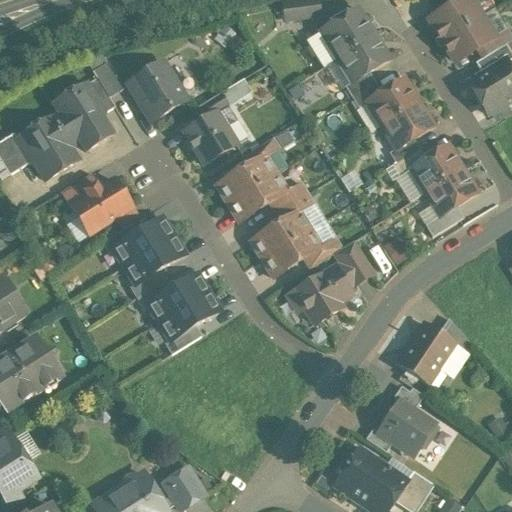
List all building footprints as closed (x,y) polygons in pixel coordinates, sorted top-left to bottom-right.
[(467,0),(449,11),(430,23),(442,44),(481,20),(469,1),(468,0),(467,0)] [(444,0),(443,1),(449,11),(467,0),(468,0),(469,1),(469,0),(444,0)] [(317,3),(283,7),(285,21),(319,17),(317,3)] [(358,11),(320,35),(337,62),(374,39),(358,11)] [(481,20),(442,44),(455,64),(475,51),(493,40),(493,39),(481,20)] [(511,42),(505,31),(493,39),(493,40),(475,51),(482,61),(506,47),(511,42)] [(320,35),(307,43),(323,70),(337,62),(320,35)] [(374,39),(337,62),(351,85),(352,86),(369,75),(389,62),(374,39)] [(482,61),(475,66),(483,78),(504,64),(506,66),(511,61),(511,57),(506,47),(482,61)] [(483,78),(469,86),(487,117),(511,101),(511,76),(506,66),(504,64),(483,78)] [(122,93),(105,66),(92,74),(109,100),(122,93)] [(162,66),(128,87),(152,124),(186,103),(162,66)] [(369,75),(352,86),(351,85),(344,89),(351,100),(375,85),(369,75)] [(109,100),(96,81),(86,87),(104,116),(114,110),(109,100)] [(381,96),(366,105),(367,106),(381,129),(418,106),(404,82),(381,96)] [(375,85),(351,100),(358,111),(367,106),(366,105),(381,96),(375,85)] [(71,103),(58,111),(55,107),(54,108),(60,117),(50,123),(52,127),(37,136),(34,131),(17,142),(16,142),(30,165),(35,167),(45,183),(77,163),(68,147),(67,147),(68,140),(75,136),(86,154),(111,138),(99,119),(104,116),(86,87),(68,98),(71,103)] [(220,96),(192,113),(200,126),(216,116),(217,117),(228,110),(220,96)] [(418,106),(381,129),(395,152),(396,153),(413,142),(433,129),(418,106)] [(217,117),(216,116),(200,126),(184,136),(203,168),(236,148),(217,117)] [(13,136),(0,143),(0,162),(9,178),(30,165),(16,142),(17,142),(13,136)] [(272,141),(241,160),(248,170),(265,159),(265,160),(279,152),(272,141)] [(413,142),(396,153),(395,152),(388,156),(395,167),(419,152),(413,142)] [(425,162),(410,172),(410,173),(425,196),(462,173),(447,149),(425,162)] [(395,167),(392,169),(399,180),(410,173),(410,172),(425,162),(419,152),(395,167)] [(248,170),(216,189),(227,207),(276,177),(265,160),(265,159),(248,170)] [(462,173),(425,196),(439,219),(439,220),(456,210),(477,197),(462,173)] [(91,176),(60,195),(70,211),(71,210),(70,209),(87,198),(85,194),(95,188),(96,189),(98,188),(91,176)] [(276,177),(227,207),(238,225),(269,205),(286,195),(286,194),(276,177)] [(113,182),(98,192),(96,189),(95,188),(85,194),(87,198),(70,209),(71,210),(89,238),(115,222),(132,212),(131,211),(113,182)] [(299,186),(286,194),(286,195),(269,205),(275,216),(306,197),(299,186)] [(306,197),(275,216),(282,226),(299,215),(300,216),(313,208),(306,197)] [(132,212),(115,222),(121,232),(140,221),(133,210),(131,211),(132,212)] [(456,210),(439,220),(439,219),(425,228),(432,240),(462,221),(456,210)] [(282,226),(251,245),(262,263),(310,233),(300,216),(299,215),(282,226)] [(161,273),(184,259),(162,223),(139,237),(114,252),(136,288),(161,273)] [(114,252),(139,237),(132,227),(102,246),(108,256),(114,252)] [(310,233),(262,263),(272,280),(304,261),(321,250),(320,249),(310,233)] [(385,245),(395,266),(414,257),(404,236),(385,245)] [(334,241),(320,249),(321,250),(304,261),(310,271),(335,256),(340,252),(334,241)] [(371,277),(351,246),(340,252),(335,256),(342,267),(353,286),(354,288),(371,277)] [(342,267),(321,280),(320,279),(295,294),(305,311),(315,327),(340,311),(337,306),(350,298),(346,291),(353,286),(342,267)] [(137,301),(167,283),(161,273),(136,288),(130,291),(137,302),(137,301)] [(195,329),(220,314),(198,278),(174,293),(149,309),(170,344),(195,329)] [(2,281),(0,282),(0,334),(25,318),(2,281)] [(149,309),(174,293),(167,283),(137,301),(144,312),(149,309)] [(305,311),(295,294),(286,300),(296,317),(305,311)] [(472,350),(450,325),(441,339),(455,348),(468,357),(472,350)] [(441,339),(423,327),(396,367),(428,388),(428,387),(435,392),(445,377),(438,373),(455,348),(441,339)] [(201,338),(195,329),(170,344),(165,348),(170,356),(201,338)] [(34,341),(0,362),(0,403),(7,415),(44,392),(43,390),(53,383),(54,385),(61,381),(50,364),(52,356),(42,354),(34,341)] [(401,406),(414,416),(425,400),(404,386),(394,401),(401,406)] [(416,461),(437,431),(414,416),(401,406),(379,436),(391,445),(416,461)] [(6,430),(0,433),(0,448),(11,441),(12,443),(13,442),(6,430)] [(384,456),(391,445),(379,436),(373,431),(365,443),(384,456)] [(0,448),(0,488),(6,498),(7,500),(18,494),(37,482),(12,443),(11,441),(0,448)] [(388,472),(359,452),(347,470),(346,469),(345,470),(346,471),(334,489),(368,511),(387,511),(393,504),(406,484),(389,473),(390,471),(388,471),(388,472)] [(187,471),(163,487),(178,511),(183,511),(204,499),(187,471)] [(417,511),(434,488),(413,474),(406,484),(393,504),(404,511),(417,511)] [(129,481),(125,484),(121,487),(119,492),(116,494),(121,503),(106,511),(164,511),(142,477),(140,479),(134,479),(129,481)] [(6,498),(0,501),(0,507),(2,511),(10,511),(24,504),(18,494),(7,500),(6,498)]
